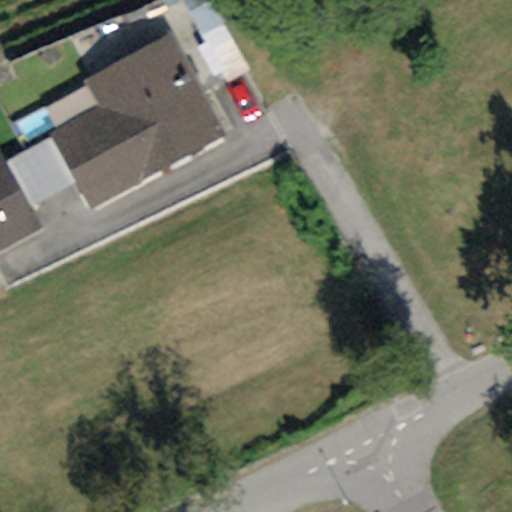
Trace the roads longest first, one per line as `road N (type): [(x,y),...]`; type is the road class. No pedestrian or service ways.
road 1 (unknown): [(462,398),(275,99)]
road 2 (residential): [(215,511),(372,440)]
road 3 (residential): [(372,440),(511,375)]
